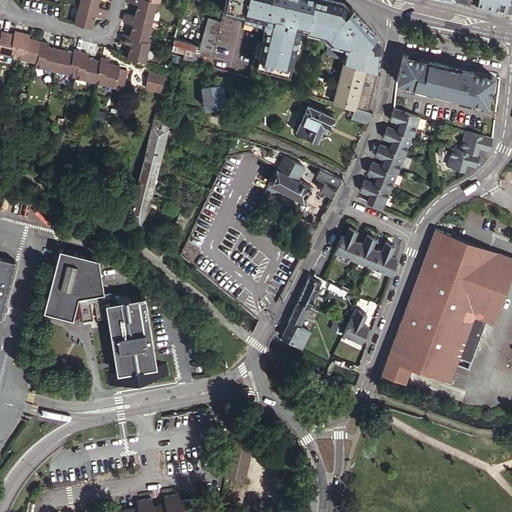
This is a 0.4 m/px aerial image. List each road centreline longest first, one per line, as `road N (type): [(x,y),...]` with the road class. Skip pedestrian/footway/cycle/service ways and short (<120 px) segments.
road 1 (residential): [(259,345),(121,234),(0,163)]
road 2 (unknown): [(193,392),(170,313),(134,268),(71,238),(43,234),(19,246)]
road 3 (tertiary): [(397,4),(379,115),(336,203)]
road 4 (tertiary): [(341,416),(356,408),(417,236)]
road 5 (tertiary): [(336,203),(259,345)]
road 6 (unknown): [(54,465),(110,441),(209,430)]
road 7 (tertiary): [(101,410),(257,381)]
road 8 (tertiary): [(417,236),(440,202),(501,155),(511,117)]
road 9 (unclassified): [(0,13),(111,37),(119,0)]
road 10 (unknown): [(101,410),(97,379),(72,327),(12,310)]
road 11 (trunk): [(0,505),(32,455),(101,410)]
